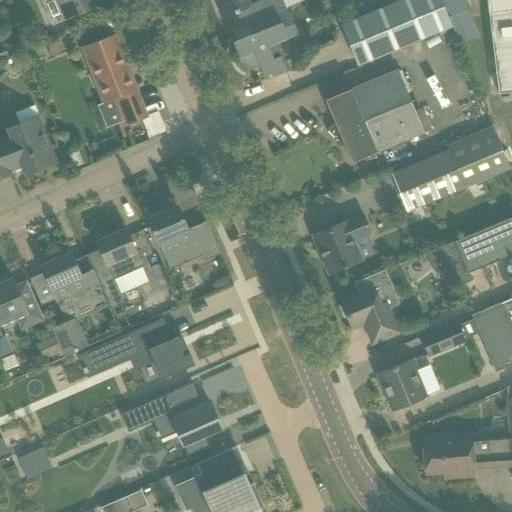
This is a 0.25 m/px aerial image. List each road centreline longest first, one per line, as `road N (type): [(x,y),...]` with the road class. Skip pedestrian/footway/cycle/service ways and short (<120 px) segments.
road 1 (unclassified): [(329,407),(211,134)]
road 2 (residential): [(0,225),(211,134)]
road 3 (unclassified): [(211,134),(155,0)]
road 4 (unclassified): [(389,511),(346,450),(329,407)]
